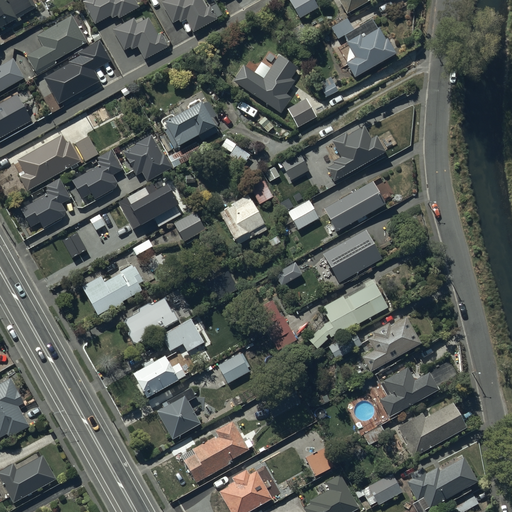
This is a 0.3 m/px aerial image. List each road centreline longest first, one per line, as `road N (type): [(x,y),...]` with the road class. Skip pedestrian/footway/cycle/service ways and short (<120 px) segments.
road 1 (residential): [(511,479),(439,179),(450,0)]
road 2 (secondary): [(0,269),(135,511)]
